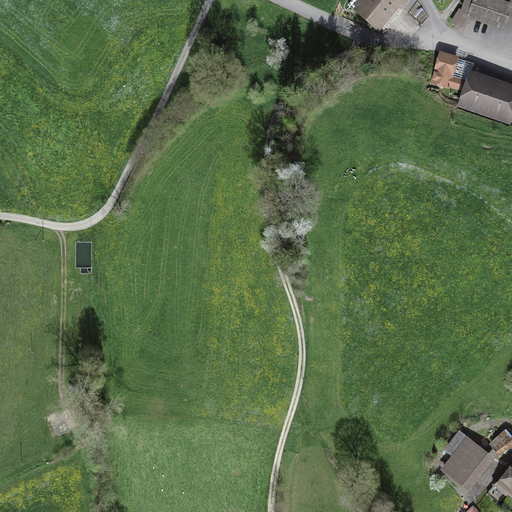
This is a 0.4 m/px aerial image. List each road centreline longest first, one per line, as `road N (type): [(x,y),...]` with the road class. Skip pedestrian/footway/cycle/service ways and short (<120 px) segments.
road 1 (unclassified): [(284,0),(365,35),(453,48),(511,67)]
road 2 (track): [(54,225),(63,247),(65,404)]
